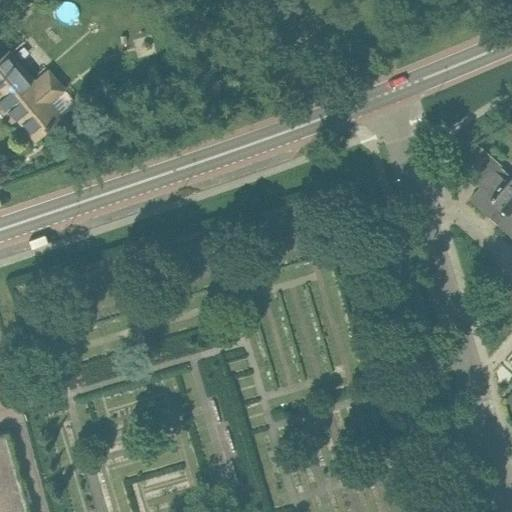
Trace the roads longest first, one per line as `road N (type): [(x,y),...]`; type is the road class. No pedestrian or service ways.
road 1 (tertiary): [(0,230),(383,95)]
road 2 (residential): [(511,495),(424,218)]
road 3 (tertiary): [(383,95),(511,40)]
road 4 (residential): [(424,218),(383,95)]
